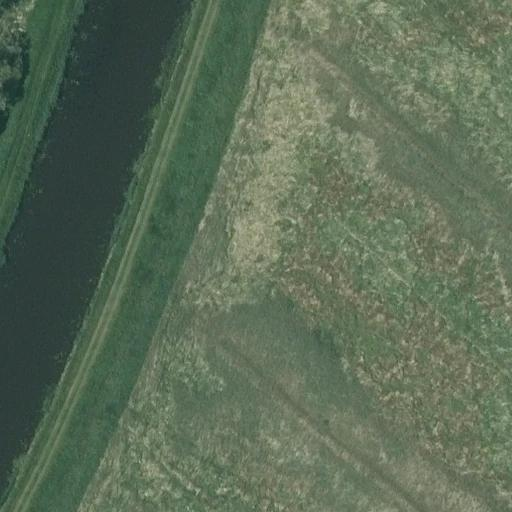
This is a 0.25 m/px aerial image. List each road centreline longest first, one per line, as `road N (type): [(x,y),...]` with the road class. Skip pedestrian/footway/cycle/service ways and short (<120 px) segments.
road 1 (track): [(39,511),(116,349),(237,0)]
road 2 (track): [(0,200),(65,0)]
